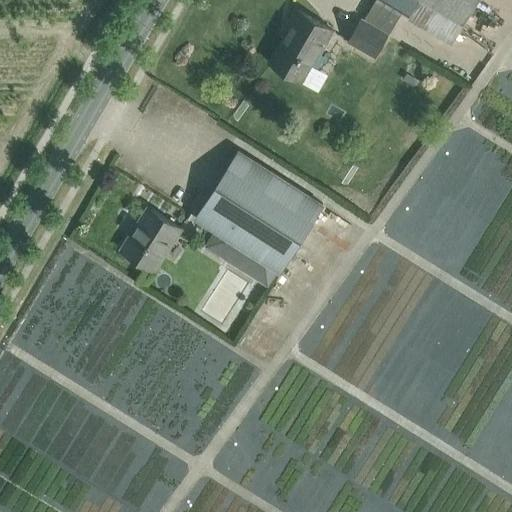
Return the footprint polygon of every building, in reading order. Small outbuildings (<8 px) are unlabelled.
[(477,0),(391,0),(412,12),(407,19),(451,45),(477,0)] [(292,24),(270,62),(303,81),(332,30),(296,8),(289,22),(292,24)] [(349,41),(374,56),(387,34),(362,19),(349,41)] [(216,231),(207,245),(225,256),(233,255),(239,245),(267,263),(260,272),(262,280),(270,285),(279,271),(280,271),(323,204),(239,150),(196,218),(216,231)] [(121,248),(155,270),(182,227),(152,208),(139,228),(135,226),(121,248)]
